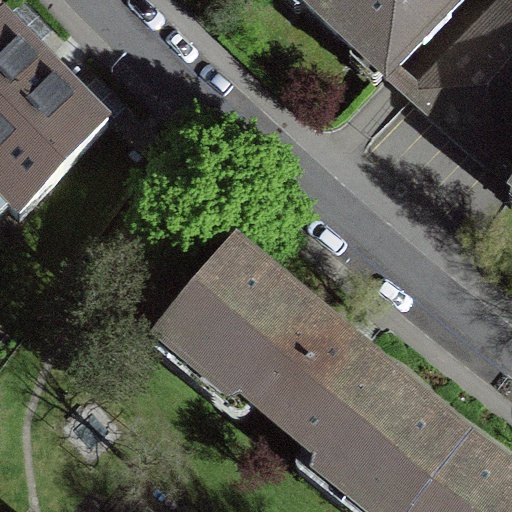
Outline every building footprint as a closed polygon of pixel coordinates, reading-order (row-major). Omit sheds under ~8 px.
[(297,0),(357,57),(360,54),(384,77),(381,80),(385,83),(465,0),(297,0)] [(496,166),(511,143),(511,0),(507,0),(415,95),(456,130),(496,166)] [(0,26),(0,202),(20,223),(108,128),(51,70),(23,42),(19,46),(0,26)] [(317,470),(368,511),(415,511),(466,447),(350,349),(234,252),(160,340),(235,402),(245,398),(319,458),(317,470)] [(511,511),(511,479),(466,447),(415,511),(511,511)]
